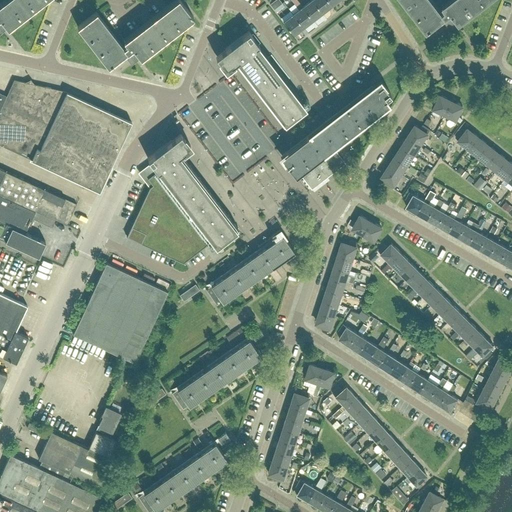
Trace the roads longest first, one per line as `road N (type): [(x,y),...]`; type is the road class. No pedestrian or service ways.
road 1 (unclassified): [(0,439),(130,156),(179,94)]
road 2 (residential): [(461,431),(295,325)]
road 3 (residential): [(511,281),(351,186)]
road 4 (unclassified): [(244,476),(295,325)]
road 5 (residential): [(219,1),(254,14),(321,103)]
road 6 (unclassified): [(351,186),(431,73)]
road 7 (residential): [(179,94),(46,65)]
